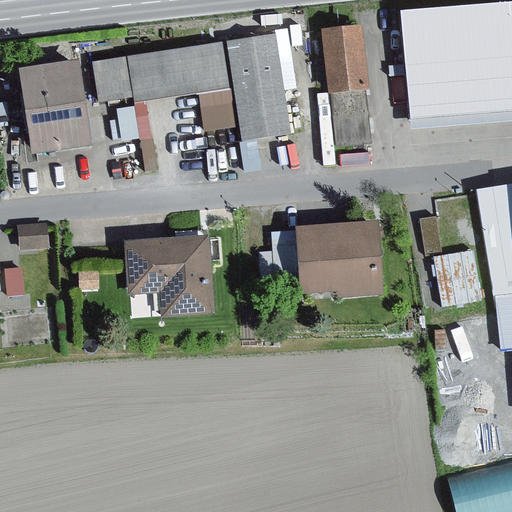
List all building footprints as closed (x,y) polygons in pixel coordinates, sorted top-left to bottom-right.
[(511,6),(403,15),(411,119),(511,110),(511,6)] [(361,29),(323,33),(336,150),(373,146),(361,29)] [(274,36),(226,43),(241,142),(256,139),(289,134),(274,36)] [(221,43),(127,58),(135,104),(147,102),(229,90),(221,43)] [(125,58),(92,63),(99,104),(132,98),(125,58)] [(80,62),(19,72),(31,156),(92,147),(80,62)] [(402,66),(389,67),(390,78),(404,76),(402,66)] [(147,102),(135,104),(145,175),(157,173),(147,102)] [(233,102),(201,106),(204,133),(236,128),(233,102)] [(7,103),(0,103),(0,122),(10,122),(7,103)] [(134,108),(117,111),(122,142),(139,140),(134,108)] [(511,122),(511,110),(411,119),(412,131),(511,122)] [(262,172),(256,139),(241,142),(238,142),(244,175),(262,172)] [(511,186),(478,192),(496,317),(511,315),(511,186)] [(437,218),(420,221),(426,254),(443,251),(437,218)] [(381,223),(296,228),(296,231),(299,282),(300,295),(337,293),(337,299),(386,296),(381,223)] [(46,225),(18,227),(20,252),(48,249),(46,225)] [(299,282),(296,231),(271,233),(272,252),(274,284),(299,282)] [(208,237),(125,243),(129,295),(161,293),(163,318),(213,314),(208,237)] [(274,284),(272,252),(259,253),(261,284),(274,284)] [(473,252),(434,259),(443,309),(482,303),(473,252)] [(22,268),(6,270),(8,297),(25,296),(22,268)] [(98,273),(79,274),(80,291),(98,290),(98,273)] [(482,428),(470,431),(473,448),(485,445),(482,428)] [(511,511),(511,459),(446,476),(455,511),(511,511)]
